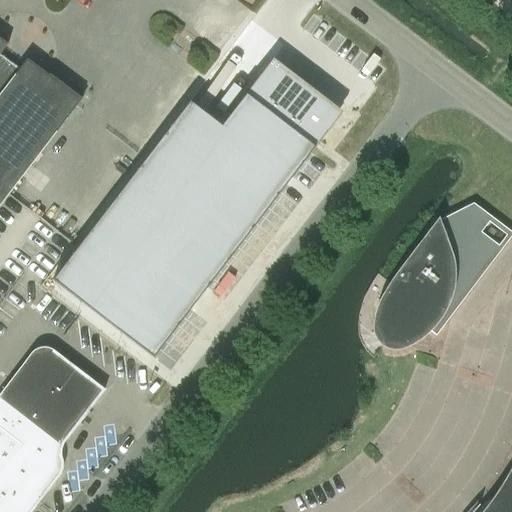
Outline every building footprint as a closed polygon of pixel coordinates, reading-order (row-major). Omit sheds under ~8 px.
[(0,93),(17,72),(0,58),(0,93)] [(17,72),(0,93),(0,205),(80,100),(27,59),(17,72)] [(279,63),(273,59),(222,125),(190,101),(53,280),(153,357),(330,126),(326,123),(334,113),(275,68),(279,63)] [(441,227),(439,222),(438,221),(420,243),(415,250),(402,268),(389,286),(387,289),(385,292),(384,296),(382,300),(379,305),(377,310),(376,314),(375,317),(374,320),(373,324),(373,325),(373,327),(374,329),(374,332),(375,334),(376,338),(376,339),(377,340),(378,341),(379,342),(381,344),(382,345),(385,346),(387,347),(390,348),(393,349),(395,349),(397,349),(399,349),(402,348),(405,347),(407,346),(408,345),(412,343),(417,340),(422,336),(424,334),(428,331),(432,326),(437,321),(441,314),(444,309),(447,304),(449,299),(449,296),(450,293),(451,289),(452,286),(452,282),(452,277),(452,272),(452,266),(451,260),(450,254),(449,251),(448,246),(446,241),(444,234),(443,232),(441,227)] [(0,511),(31,511),(60,475),(62,468),(62,462),(61,456),(61,450),(63,444),(104,390),(53,351),(48,348),(42,348),(36,349),(31,353),(0,393),(0,511)] [(511,511),(511,464),(506,475),(502,483),(497,491),(492,497),(489,502),(483,510),(480,511),(511,511)]
